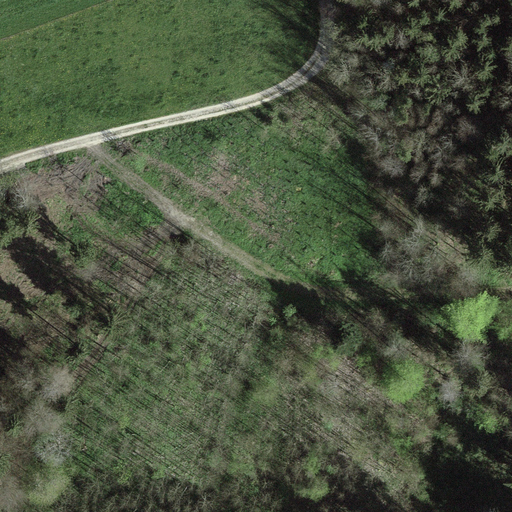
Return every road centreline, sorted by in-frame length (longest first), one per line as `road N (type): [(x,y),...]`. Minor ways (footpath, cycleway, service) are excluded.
road 1 (track): [(74,143),(314,288),(511,291)]
road 2 (track): [(326,0),(321,55),(280,89),(0,162)]
